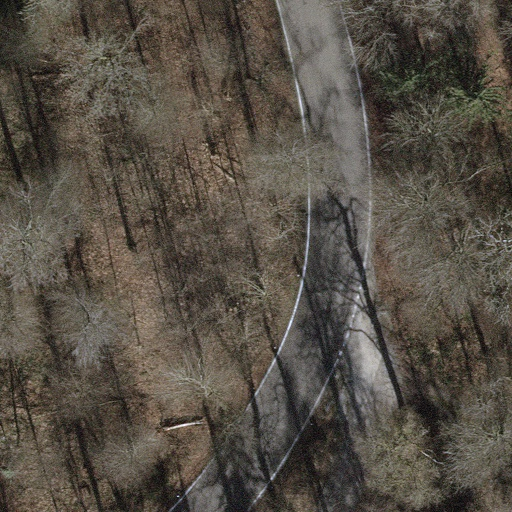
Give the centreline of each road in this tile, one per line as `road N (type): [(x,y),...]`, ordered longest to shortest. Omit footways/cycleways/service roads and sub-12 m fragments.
road 1 (tertiary): [(207,511),(283,408),(331,299),(340,171),(308,0)]
road 2 (track): [(511,442),(331,299)]
